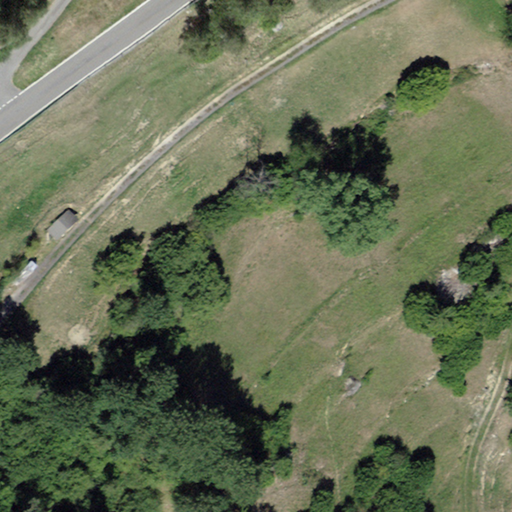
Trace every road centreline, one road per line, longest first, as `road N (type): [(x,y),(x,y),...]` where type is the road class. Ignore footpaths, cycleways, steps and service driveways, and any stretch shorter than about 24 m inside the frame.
road 1 (track): [(0,305),(164,145),(387,0)]
road 2 (secondary): [(169,0),(0,124)]
road 3 (track): [(480,511),(478,474),(511,385)]
